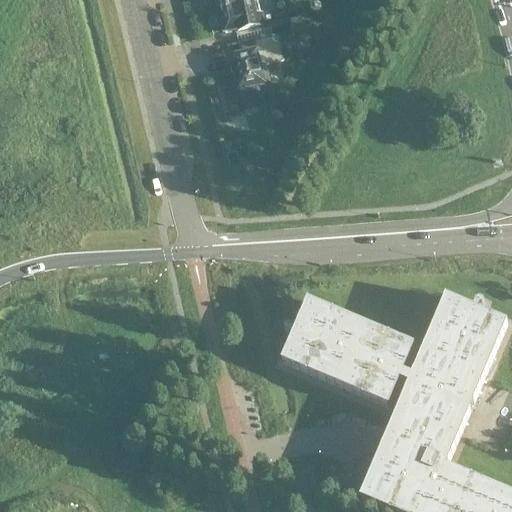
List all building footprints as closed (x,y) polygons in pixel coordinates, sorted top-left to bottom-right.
[(219,12),(253,3),(251,0),(214,0),(214,1),(216,9),(219,10),(219,12)] [(257,2),(253,3),(219,12),(219,13),(218,17),(220,24),(223,25),(225,34),(235,32),(236,34),(263,27),(269,26),(272,37),(291,32),(288,21),(276,24),(273,13),(261,16),(257,2)] [(238,87),(239,91),(242,103),(261,98),(258,87),(264,85),(277,81),(273,65),(283,62),(280,51),(299,47),(295,31),(291,32),(272,37),(232,47),(234,56),(228,57),(235,86),(238,87)] [(218,118),(224,142),(228,141),(226,129),(232,128),(229,115),(218,118)] [(508,325),(477,312),(473,311),(446,299),(412,379),(404,375),(415,348),(308,303),(295,333),(293,337),(282,365),(389,410),(400,383),(409,387),(360,501),(386,511),(511,511),(511,496),(447,469),(508,325)]
